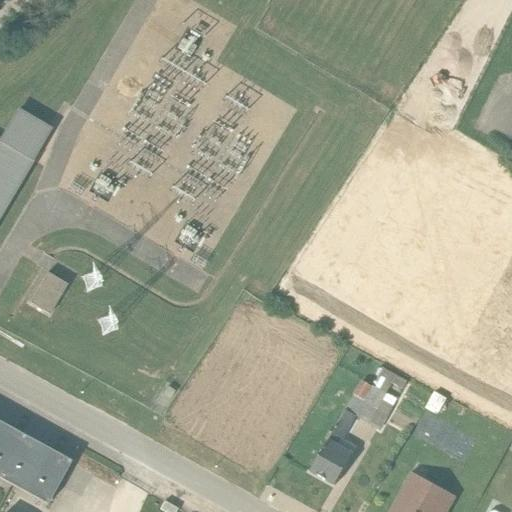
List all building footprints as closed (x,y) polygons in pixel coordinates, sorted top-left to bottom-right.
[(0,212),(30,164),(30,162),(48,130),(15,111),(0,135),(0,212)] [(64,286),(45,275),(27,304),(47,316),(64,286)] [(390,414),(406,383),(382,369),(377,376),(381,378),(375,389),(361,382),(343,414),(310,473),(333,486),(335,486),(353,454),(337,445),(341,440),(343,440),(356,418),(380,431),(390,414)] [(446,400),(434,394),(425,409),(437,416),(446,400)] [(68,462),(0,424),(0,480),(45,504),(68,462)] [(448,511),(456,498),(410,473),(398,495),(389,511),(448,511)]
